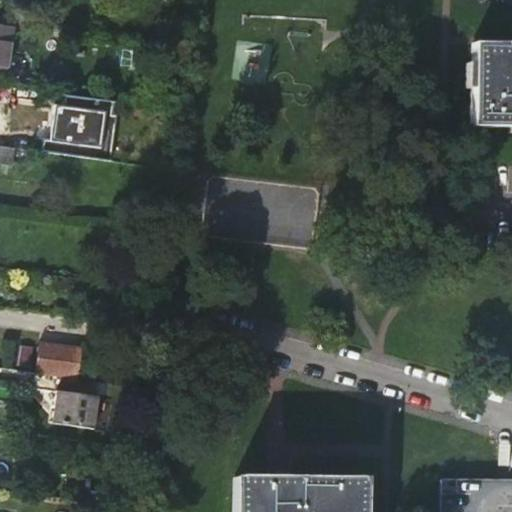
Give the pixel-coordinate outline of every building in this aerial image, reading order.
[(25,8),(0,4),(0,22),(23,26),(25,8)] [(0,74),(3,75),(10,28),(0,26),(0,74)] [(511,127),(511,47),(471,47),(471,128),(511,127)] [(157,97),(179,101),(183,70),(160,68),(157,97)] [(59,92),(51,151),(111,159),(118,100),(59,92)] [(0,165),(11,167),(14,150),(0,147),(0,165)] [(56,378),(66,380),(70,350),(31,344),(26,374),(56,378)] [(89,401),(92,384),(66,380),(56,378),(49,427),(92,433),(96,402),(89,401)] [(354,511),(355,479),(267,478),(236,478),(235,511),(354,511)]
